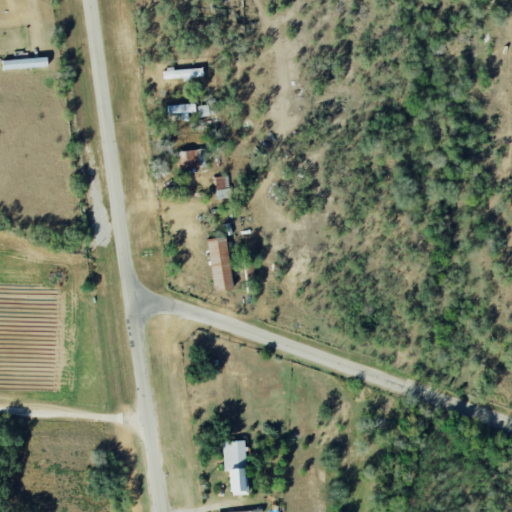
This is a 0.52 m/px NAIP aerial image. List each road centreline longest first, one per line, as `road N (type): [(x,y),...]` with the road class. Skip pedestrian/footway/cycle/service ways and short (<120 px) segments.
road 1 (residential): [(161,511),(89,0)]
road 2 (residential): [(511,425),(221,324)]
